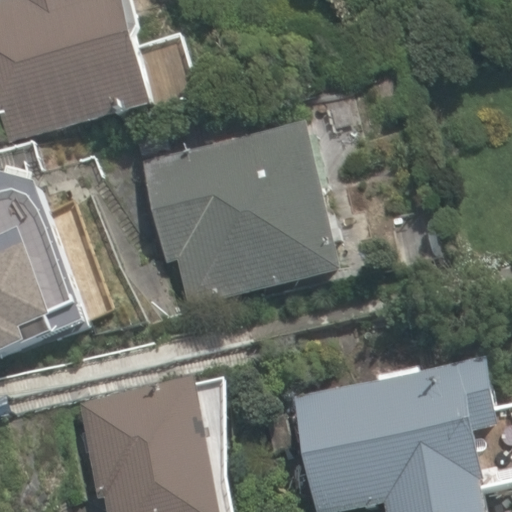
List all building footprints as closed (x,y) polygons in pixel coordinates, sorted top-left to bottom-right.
[(8,118),(14,142),(162,110),(147,40),(151,33),(145,4),(139,0),(32,0),(33,1),(0,8),(0,95),(5,118),(8,118)] [(334,272),(285,102),(128,147),(164,269),(192,261),(206,309),(334,272)] [(0,326),(72,302),(39,204),(0,217),(0,326)] [(497,413),(475,339),(296,393),(330,506),(378,491),(384,511),(470,511),(479,510),(463,457),(472,454),(463,423),(497,413)] [(208,511),(183,375),(78,394),(99,511),(208,511)]
